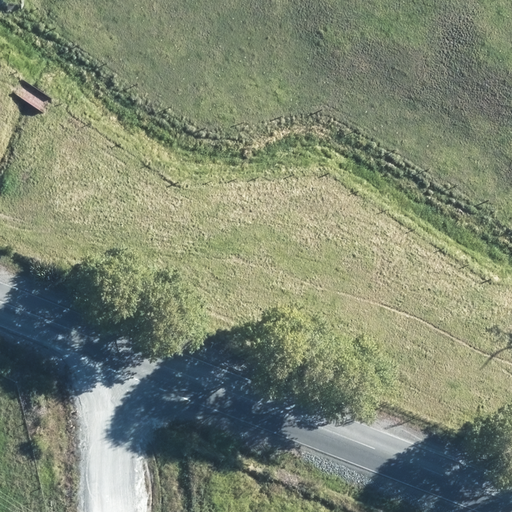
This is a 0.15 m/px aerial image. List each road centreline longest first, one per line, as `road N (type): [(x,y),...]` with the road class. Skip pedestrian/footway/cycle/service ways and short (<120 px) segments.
road 1 (tertiary): [(511,503),(135,357)]
road 2 (unclassified): [(135,357),(112,425),(114,511)]
road 3 (tertiary): [(135,357),(0,302)]
